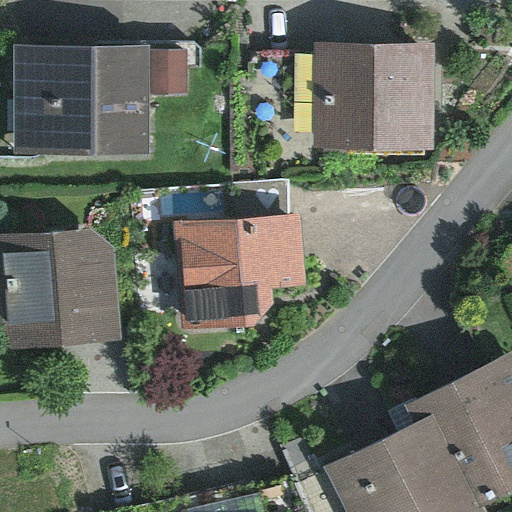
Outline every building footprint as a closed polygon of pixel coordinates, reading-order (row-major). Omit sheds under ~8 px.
[(151,33),(14,33),(14,149),(151,148),(151,33)] [(444,45),(321,45),(321,121),(444,122),(444,45)] [(329,205),(200,209),(203,320),(289,315),(333,267),(329,205)] [(141,216),(11,226),(20,335),(149,325),(141,216)] [(437,415),(472,491),(511,471),(511,361),(507,351),(425,389),(437,415)] [(472,491),(437,415),(338,461),(361,511),(480,511),(482,511),(472,491)]
